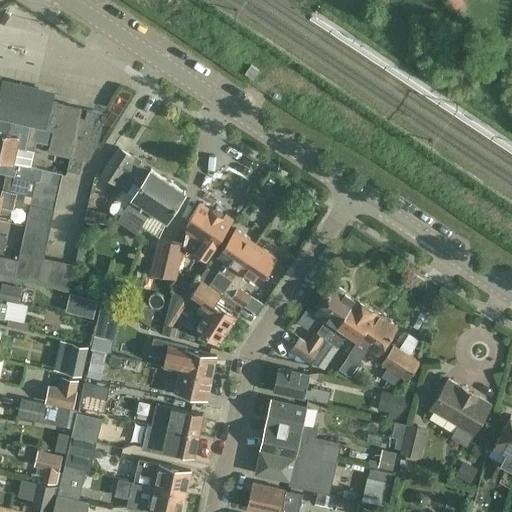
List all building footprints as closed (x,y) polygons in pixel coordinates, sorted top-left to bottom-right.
[(449,0),(448,7),(461,10),(463,0),(449,0)] [(259,70),(251,64),(245,73),(253,79),(259,70)] [(3,80),(0,94),(0,171),(7,173),(37,179),(40,165),(15,160),(19,145),(35,148),(37,138),(51,142),(50,149),(72,154),(69,168),(79,170),(81,171),(84,158),(90,160),(99,144),(107,112),(55,100),(57,92),(29,85),(3,80)] [(103,172),(102,174),(127,190),(133,180),(140,185),(134,195),(119,218),(138,230),(141,225),(151,210),(166,220),(185,192),(184,191),(171,183),(166,180),(152,170),(151,169),(149,171),(139,164),(131,159),(133,157),(119,147),(103,172)] [(40,165),(37,179),(60,184),(63,170),(40,165)] [(18,191),(34,195),(35,189),(37,179),(7,173),(2,193),(0,192),(0,209),(1,204),(14,207),(18,191)] [(60,184),(37,179),(35,189),(58,195),(60,184)] [(34,195),(32,201),(55,206),(58,195),(35,189),(34,195)] [(189,218),(186,228),(202,239),(196,248),(207,256),(232,220),(222,214),(223,210),(217,206),(213,208),(211,206),(211,207),(201,200),(189,218)] [(55,206),(32,201),(29,213),(52,219),(55,206)] [(87,210),(85,219),(105,223),(107,214),(87,210)] [(29,213),(27,226),(50,231),(52,219),(29,213)] [(50,231),(27,226),(24,238),(47,243),(50,231)] [(224,289),(257,240),(237,227),(219,254),(227,259),(220,268),(219,268),(211,280),(224,289)] [(0,250),(4,252),(8,234),(0,232),(0,250)] [(176,277),(184,242),(159,235),(150,271),(176,277)] [(24,238),(21,250),(44,255),(47,243),(24,238)] [(224,289),(224,290),(243,304),(250,293),(240,285),(245,277),(243,276),(246,272),(260,281),(278,254),(257,240),(224,289)] [(15,275),(58,284),(63,260),(44,255),(21,250),(19,259),(15,274),(15,275)] [(0,270),(15,274),(19,259),(0,255),(0,270)] [(63,260),(58,284),(70,287),(75,263),(63,260)] [(197,310),(204,315),(197,326),(219,341),(237,314),(236,314),(243,304),(224,290),(222,292),(201,278),(193,291),(193,292),(189,299),(200,306),(197,310)] [(0,296),(8,298),(18,300),(21,286),(3,282),(2,289),(0,288),(0,296)] [(291,350),(311,363),(356,296),(335,282),(316,310),(328,317),(318,331),(316,330),(308,341),(309,342),(300,336),(291,350)] [(167,321),(183,296),(175,291),(159,317),(167,321)] [(78,294),(73,311),(92,316),(97,299),(78,294)] [(103,296),(99,314),(119,319),(121,308),(103,296)] [(347,331),(358,338),(377,310),(377,309),(357,296),(356,296),(311,363),(311,364),(314,359),(324,367),(338,346),(347,331)] [(351,348),(351,349),(347,354),(359,362),(370,346),(379,352),(397,324),(377,310),(358,338),(351,348)] [(40,325),(8,318),(7,326),(38,333),(40,325)] [(165,326),(163,333),(178,337),(180,329),(165,326)] [(91,349),(111,353),(114,340),(94,335),(91,349)] [(270,335),(262,347),(274,356),(282,344),(270,335)] [(181,368),(213,376),(218,354),(186,347),(186,344),(154,337),(151,350),(165,353),(162,366),(170,367),(181,370),(181,368)] [(71,344),(65,372),(81,375),(87,347),(71,344)] [(420,363),(420,362),(394,344),(381,362),(408,380),(410,378),(420,363)] [(420,363),(410,378),(415,382),(420,363)] [(328,400),(331,388),(311,384),(310,387),(306,386),(310,372),(279,365),(274,388),(328,400)] [(87,377),(98,380),(100,368),(89,366),(87,377)] [(168,378),(166,390),(176,392),(177,390),(208,397),(213,376),(181,368),(181,370),(178,380),(168,378)] [(48,384),(45,402),(70,407),(74,408),(77,391),(76,390),(78,379),(62,376),(60,387),(48,384)] [(448,378),(431,407),(459,424),(452,436),(467,444),(491,404),(477,395),(478,395),(462,385),(462,386),(448,378)] [(84,381),(78,406),(104,412),(110,386),(84,381)] [(413,398),(394,394),(388,418),(407,422),(413,398)] [(70,407),(45,402),(21,397),(17,417),(66,426),(70,407)] [(335,459),(339,442),(317,437),(319,428),(302,423),(307,406),(273,397),(261,448),(294,456),(296,449),(335,459)] [(153,423),(200,433),(204,412),(157,402),(153,423)] [(72,437),(97,443),(103,417),(78,411),(72,437)] [(511,415),(495,444),(507,451),(501,462),(511,467),(511,415)] [(148,423),(145,435),(142,447),(163,452),(164,448),(195,454),(200,433),(153,423),(152,424),(148,423)] [(420,459),(428,428),(407,423),(399,453),(420,459)] [(60,433),(57,449),(68,451),(71,436),(60,433)] [(91,469),(97,443),(72,437),(66,463),(87,468),(91,469)] [(261,448),(255,473),(290,480),(292,484),(331,493),(339,459),(335,459),(296,449),(294,456),(294,457),(261,448)] [(62,455),(38,449),(34,466),(43,469),(40,481),(55,484),(62,455)] [(384,452),(380,467),(394,471),(398,455),(384,452)] [(157,473),(155,486),(187,492),(192,469),(160,462),(140,458),(137,469),(157,473)] [(80,498),(87,468),(66,463),(59,493),(80,498)] [(465,464),(458,477),(471,484),(478,471),(465,464)] [(369,467),(362,496),(368,497),(367,501),(386,505),(393,473),(369,467)] [(254,479),(248,506),(276,511),(297,511),(302,493),(284,489),(285,486),(254,479)] [(144,509),(144,508),(164,511),(182,511),(187,492),(155,486),(133,481),(128,506),(144,509)] [(41,483),(36,505),(50,508),(55,486),(41,483)] [(317,491),(314,503),(332,507),(335,495),(317,491)] [(414,494),(413,499),(416,504),(421,505),(425,502),(426,497),(424,493),(418,491),(414,494)] [(87,511),(90,501),(59,494),(54,511),(87,511)]
